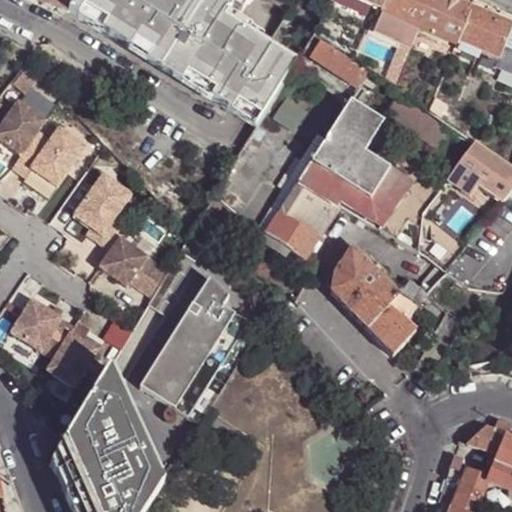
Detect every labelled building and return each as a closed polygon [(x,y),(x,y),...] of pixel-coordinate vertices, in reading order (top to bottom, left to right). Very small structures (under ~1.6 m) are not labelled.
[(39,0),(68,14),(75,0),(39,0)] [(75,0),(68,14),(256,129),(296,63),(261,41),(236,26),(225,20),(233,6),(236,0),(75,0)] [(249,0),(236,0),(233,6),(243,11),(249,0)] [(353,0),(381,12),(386,0),(353,0)] [(415,41),(419,29),(431,0),(386,0),(381,12),(382,12),(410,25),(406,33),(404,36),(415,41)] [(431,0),(419,29),(455,46),(458,42),(470,9),(449,0),(431,0)] [(511,16),(474,0),(470,9),(458,42),(473,48),(500,60),(511,30),(511,16)] [(410,25),(382,12),(379,20),(406,33),(410,25)] [(240,19),(236,26),(261,41),(265,34),(240,19)] [(362,23),(352,19),(345,38),(355,42),(362,23)] [(510,65),(511,59),(511,30),(500,60),(510,65)] [(400,46),(411,51),(415,41),(404,36),(400,46)] [(458,42),(455,46),(471,53),(473,48),(458,42)] [(369,74),(320,43),(309,60),(350,86),(343,96),(350,100),(357,90),(358,91),(362,86),(374,94),(380,85),(368,76),(369,74)] [(473,48),(471,53),(468,59),(496,72),(500,60),(473,48)] [(451,133),(399,96),(389,113),(441,149),(451,133)] [(429,113),(441,121),(447,103),(436,97),(429,113)] [(418,255),(424,215),(428,208),(404,194),(411,183),(364,154),(372,141),(378,145),(383,143),(388,134),(387,129),(382,126),(384,123),(349,102),(265,239),(304,265),(340,210),(418,255)] [(0,144),(21,159),(38,134),(46,124),(18,104),(6,121),(0,130),(0,144)] [(51,143),(38,134),(21,159),(12,171),(25,181),(31,172),(57,191),(86,149),(59,131),(51,143)] [(478,188),(502,205),(511,193),(511,170),(474,144),(447,183),(470,199),(478,188)] [(110,254),(119,241),(127,230),(115,221),(131,197),(102,177),(73,219),(89,230),(100,239),(96,245),(110,254)] [(436,268),(444,274),(467,247),(424,215),(418,255),(423,258),(436,268)] [(100,239),(89,230),(84,237),(96,245),(100,239)] [(147,260),(119,241),(110,254),(98,270),(126,290),(129,286),(147,260)] [(335,277),(331,295),(367,331),(398,299),(412,284),(405,279),(394,295),(378,279),(386,272),(372,256),(363,264),(351,252),(335,277)] [(153,265),(147,260),(129,286),(135,290),(153,265)] [(153,265),(135,290),(151,301),(167,275),(153,265)] [(417,288),(426,294),(444,274),(436,268),(422,284),(421,283),(417,288)] [(142,390),(203,426),(210,416),(262,332),(225,308),(232,299),(216,283),(209,284),(142,390)] [(414,311),(423,299),(426,294),(417,288),(412,284),(398,299),(414,311)] [(367,331),(394,358),(415,334),(406,325),(415,312),(414,311),(398,299),(367,331)] [(441,318),(443,314),(426,301),(424,306),(441,318)] [(42,354),(61,321),(59,320),(52,315),(31,302),(11,336),(14,338),(37,351),(42,354)] [(56,309),(52,315),(59,320),(63,314),(56,309)] [(413,370),(428,380),(433,382),(462,328),(443,314),(441,318),(413,370)] [(61,321),(42,354),(55,362),(75,329),(61,321)] [(76,390),(99,353),(84,343),(87,339),(91,332),(78,325),(75,329),(55,362),(48,373),(76,390)] [(37,351),(14,338),(7,350),(30,364),(37,351)] [(84,343),(99,353),(102,348),(87,339),(84,343)] [(167,484),(109,371),(50,469),(72,511),(149,511),(153,505),(167,484)] [(511,442),(507,440),(511,429),(498,424),(494,434),(486,430),(477,439),(467,449),(499,458),(490,481),(488,485),(511,494),(511,442)] [(449,499),(456,502),(477,511),(481,502),(488,485),(490,481),(461,470),(464,463),(454,459),(442,495),(449,499)] [(442,495),(438,505),(446,508),(449,499),(442,495)] [(476,511),(477,511),(456,502),(452,511),(476,511)] [(481,502),(477,511),(480,511),(483,511),(486,504),(481,502)]
